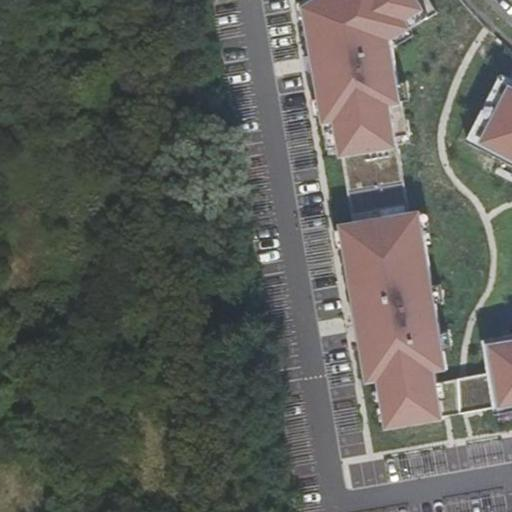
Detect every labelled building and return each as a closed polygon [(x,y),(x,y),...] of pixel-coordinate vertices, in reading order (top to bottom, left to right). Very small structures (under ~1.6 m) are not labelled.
[(310,24),(307,8),(320,0),(307,0),(300,5),(304,25),(310,24)] [(387,408),(390,428),(446,419),(446,417),(497,408),(511,405),(511,87),(507,85),(492,115),(485,111),(469,142),(504,160),(511,164),(511,335),(506,337),(507,342),(486,345),(491,373),(464,379),(440,383),(438,371),(450,369),(447,351),(444,334),(438,304),(435,286),(427,234),(424,216),(423,213),(411,215),(398,138),(410,136),(404,102),(401,84),(393,41),(397,39),(412,30),(439,13),(431,0),(320,0),(307,8),(310,24),(315,54),(318,71),(323,100),(326,117),(331,149),(343,147),(356,224),(344,226),(345,230),(348,248),(359,314),(362,330),(369,329),(371,341),(364,343),(371,383),(382,381),(384,391),(387,408)] [(400,45),(416,36),(412,30),(397,39),(400,45)] [(318,71),(315,54),(307,55),(310,73),(318,71)] [(492,115),(507,85),(511,87),(511,78),(504,75),(485,111),(492,115)] [(411,101),(408,83),(401,84),(404,102),(411,101)] [(326,117),(323,100),(315,101),(318,118),(326,117)] [(511,164),(504,160),(501,167),(511,172),(511,164)] [(434,233),(431,215),(424,216),(427,234),(434,233)] [(348,248),(345,230),(337,231),(340,249),(348,248)] [(446,302),(443,285),(435,286),(438,304),(446,302)] [(371,341),(369,329),(362,330),(359,314),(357,314),(362,344),(364,343),(371,341)] [(454,350),(451,332),(444,334),(447,351),(454,350)] [(387,408),(384,391),(376,392),(379,410),(387,408)] [(511,412),(511,405),(497,408),(498,415),(511,412)]
